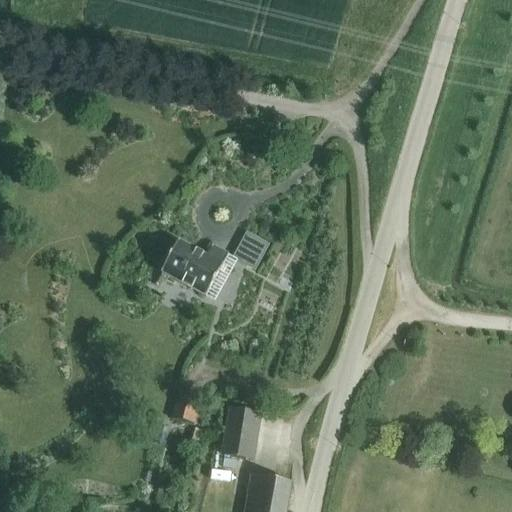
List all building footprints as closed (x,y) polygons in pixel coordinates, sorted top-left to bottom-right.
[(180,242),(161,274),(205,300),(230,257),(213,248),(207,258),(180,242)] [(179,392),(171,420),(194,426),(202,398),(179,392)] [(255,464),(262,417),(229,412),(221,459),(255,464)] [(189,445),(198,448),(202,433),(193,431),(189,445)] [(244,511),(287,511),(292,486),(251,479),(244,511)]
